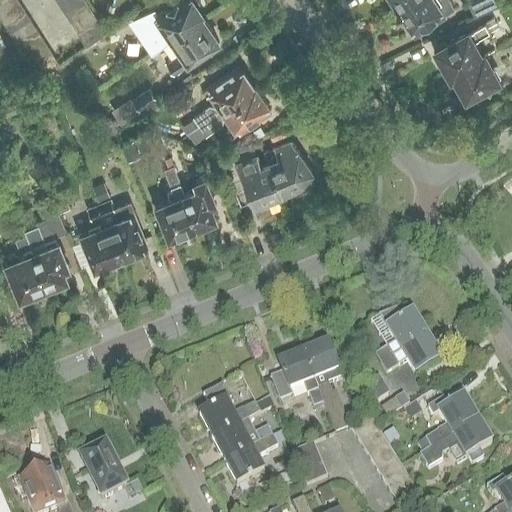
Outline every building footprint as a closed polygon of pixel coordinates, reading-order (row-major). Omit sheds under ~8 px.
[(16,0),(0,0),(0,11),(17,1),(16,0)] [(83,0),(62,0),(57,3),(63,13),(83,0)] [(83,0),(63,13),(70,24),(90,10),(83,0)] [(151,54),(171,40),(203,19),(204,19),(190,0),(181,0),(159,16),(155,9),(128,20),(151,54)] [(387,0),(396,14),(418,0),(387,0)] [(418,0),(396,14),(412,38),(444,16),(454,9),(447,0),(418,0)] [(495,0),(478,0),(469,5),(475,17),(498,5),(495,0)] [(17,1),(0,11),(0,17),(3,23),(23,10),(17,1)] [(3,23),(10,33),(29,20),(23,10),(3,23)] [(90,10),(70,24),(76,34),(97,21),(90,10)] [(496,17),(486,23),(492,32),(502,26),(496,17)] [(203,19),(171,40),(181,54),(166,65),(173,75),(188,65),(189,66),(200,58),(199,56),(218,42),(203,19)] [(16,43),(36,31),(29,20),(10,33),(16,43)] [(97,21),(76,34),(85,47),(105,34),(97,21)] [(445,74),(448,74),(449,75),(480,58),(470,41),(475,39),(477,39),(489,33),(484,24),(436,51),(442,63),(440,65),(445,74)] [(23,54),(42,41),(36,31),(16,43),(23,54)] [(42,41),(23,54),(29,64),(48,51),(42,41)] [(48,51),(29,64),(39,79),(58,67),(48,51)] [(483,57),(480,58),(449,75),(451,80),(455,78),(466,99),(497,82),(483,57)] [(254,90),(238,68),(209,88),(221,106),(216,109),(209,107),(203,111),(209,120),(254,90)] [(157,98),(150,87),(132,100),(139,111),(157,98)] [(255,89),(254,90),(209,120),(216,129),(221,126),(222,117),(226,114),(239,132),(270,111),(255,89)] [(30,98),(17,103),(24,122),(37,117),(30,98)] [(15,108),(5,112),(7,118),(17,114),(15,108)] [(198,127),(205,137),(216,130),(203,111),(192,118),(194,120),(198,127)] [(294,114),(276,126),(281,137),(300,129),(294,114)] [(194,120),(186,126),(191,133),(198,127),(194,120)] [(196,143),(205,137),(198,127),(191,133),(189,134),(196,143)] [(140,156),(134,141),(122,146),(129,161),(140,156)] [(270,164),(282,193),(305,183),(312,172),(292,142),(275,149),(280,160),(270,164)] [(256,203),(282,193),(270,164),(262,167),(258,156),(237,164),(246,187),(249,186),(256,203)] [(174,167),(164,171),(169,184),(179,180),(174,167)] [(185,195),(197,226),(198,229),(208,225),(207,222),(212,221),(207,208),(216,204),(205,178),(194,183),(197,190),(185,195)] [(179,180),(169,184),(172,191),(167,193),(171,201),(156,207),(168,238),(179,234),(179,233),(197,226),(185,195),(179,180)] [(93,188),(92,188),(98,204),(102,213),(115,208),(111,198),(105,183),(93,188)] [(62,190),(51,194),(59,213),(70,209),(62,190)] [(37,223),(38,224),(24,230),(25,232),(33,254),(32,254),(47,287),(66,279),(62,270),(68,268),(55,237),(67,233),(59,213),(51,194),(37,200),(45,219),(37,223)] [(115,208),(102,213),(107,224),(120,258),(147,247),(129,203),(115,208)] [(98,204),(87,208),(91,218),(102,213),(98,204)] [(93,230),(81,235),(96,271),(121,260),(120,258),(107,224),(102,213),(91,218),(89,219),(93,230)] [(20,298),(47,287),(32,254),(33,254),(25,232),(19,235),(20,238),(15,240),(18,248),(25,251),(4,259),(7,267),(4,268),(9,279),(12,277),(20,298)] [(401,354),(427,338),(413,315),(403,322),(397,312),(381,322),(395,344),(374,357),(386,376),(398,368),(393,359),(401,354)] [(441,361),(427,338),(401,354),(415,377),(441,361)] [(303,356),(323,406),(335,435),(349,430),(335,394),(332,396),(328,386),(342,381),(328,346),(303,356)] [(313,410),(323,406),(303,356),(278,366),(282,377),(271,381),(280,405),(291,401),(288,393),(304,387),(313,410)] [(210,412),(198,418),(211,442),(247,423),(260,416),(255,407),(234,418),(227,404),(230,402),(222,387),(202,398),(210,412)] [(269,399),(255,407),(260,416),(274,409),(269,399)] [(431,452),(478,424),(463,399),(447,409),(443,401),(427,410),(433,419),(438,416),(445,429),(424,441),(431,452)] [(394,403),(371,418),(377,427),(400,412),(394,403)] [(416,404),(405,411),(412,421),(422,414),(416,404)] [(349,432),(356,443),(375,430),(368,419),(349,432)] [(254,437),(247,423),(211,442),(223,466),(252,451),(259,447),(272,440),(267,430),(254,437)] [(491,445),(478,424),(431,452),(422,457),(430,470),(446,460),(444,456),(451,452),(459,465),(468,459),(472,466),(482,459),(478,453),(491,445)] [(356,443),(362,452),(382,440),(375,430),(356,443)] [(272,440),(259,447),(252,451),(223,466),(236,489),(264,474),(256,460),(277,450),(272,440)] [(362,452),(368,462),(388,450),(382,440),(362,452)] [(416,446),(422,457),(431,452),(424,441),(416,446)] [(129,489),(106,444),(77,459),(100,504),(129,489)] [(292,455),(297,466),(317,457),(313,447),(292,455)] [(368,462),(375,472),(394,459),(388,450),(368,462)] [(297,466),(301,477),(322,469),(317,457),(297,466)] [(375,472),(382,482),(401,470),(394,459),(375,472)] [(27,474),(27,478),(22,480),(30,500),(26,502),(30,511),(51,511),(57,510),(57,511),(68,511),(61,493),(58,494),(48,469),(43,471),(39,469),(34,468),(31,469),(28,472),(27,474)] [(327,480),(322,469),(301,477),(306,489),(327,480)] [(382,482),(388,492),(408,480),(401,470),(382,482)] [(388,492),(395,502),(414,490),(408,480),(388,492)] [(511,511),(511,483),(504,488),(500,481),(486,490),(491,497),(495,495),(503,508),(496,511),(511,511)] [(318,494),(323,507),(333,503),(327,490),(318,494)] [(401,511),(420,500),(414,490),(395,502),(400,511),(401,511)] [(308,511),(303,501),(293,506),(296,511),(308,511)]
